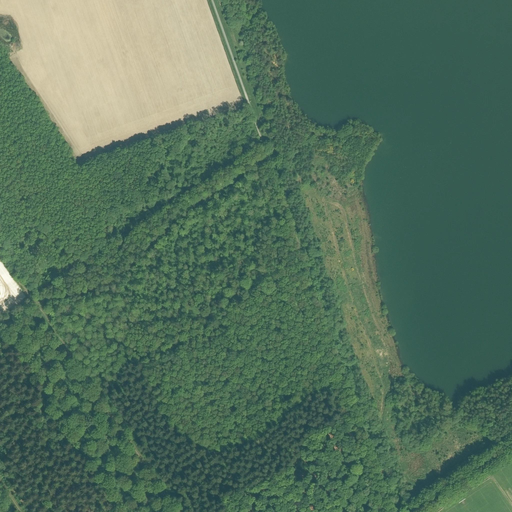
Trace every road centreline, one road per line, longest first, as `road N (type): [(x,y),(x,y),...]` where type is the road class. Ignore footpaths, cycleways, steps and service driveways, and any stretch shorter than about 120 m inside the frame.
road 1 (track): [(35,303),(107,285),(184,213),(269,161)]
road 2 (track): [(92,386),(178,511)]
road 3 (track): [(0,460),(42,407),(92,386)]
